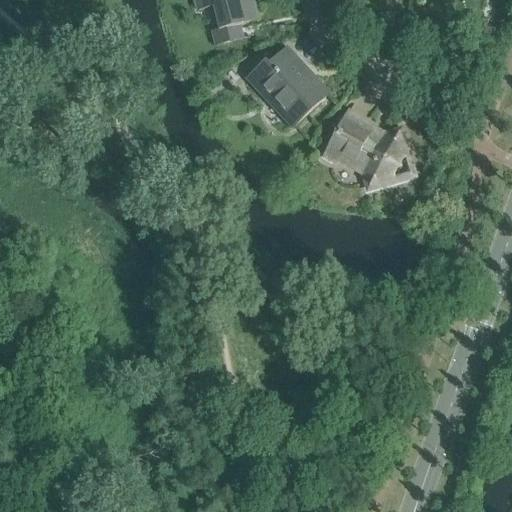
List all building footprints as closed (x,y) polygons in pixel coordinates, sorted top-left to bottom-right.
[(196,0),(199,11),(218,7),(223,29),(213,32),(217,47),(249,39),(249,37),(242,39),(238,26),(257,22),(251,0),(196,0)] [(415,36),(415,34),(419,16),(407,13),(402,33),(415,36)] [(485,28),(483,37),(495,41),(498,32),(485,28)] [(245,82),(291,131),(328,96),(327,97),(304,72),(305,71),(286,51),(268,67),(265,63),(245,82)] [(323,161),(334,166),(339,165),(360,177),(365,196),(415,181),(405,148),(402,149),(398,134),(376,140),(371,137),(370,135),(365,132),(368,126),(348,115),(323,161)]
